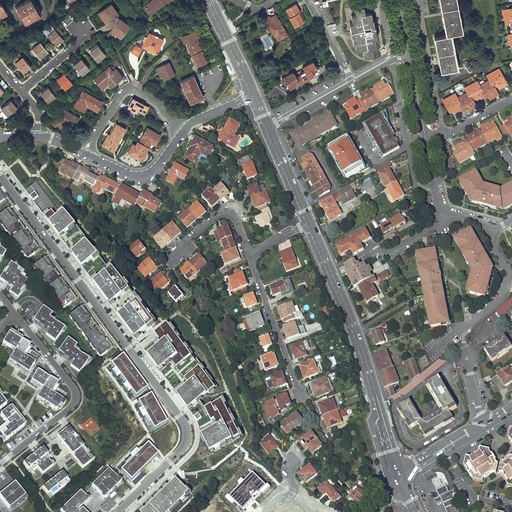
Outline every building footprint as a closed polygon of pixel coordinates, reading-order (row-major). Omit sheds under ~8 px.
[(39,13),(32,0),(20,0),(14,4),(24,21),(39,13)] [(153,0),(144,8),(150,15),(168,0),(153,0)] [(440,0),(443,12),(447,34),(435,37),(442,71),(455,69),(454,61),(455,60),(455,58),(453,59),(450,44),(452,44),(451,41),(450,42),(449,34),(461,32),(458,20),(460,20),(459,18),(458,18),(454,0),(440,0)] [(118,14),(111,4),(99,13),(106,23),(107,23),(109,26),(110,25),(113,27),(110,30),(120,38),(130,26),(118,17),(117,15),(118,14)] [(298,8),(296,4),(286,9),(290,17),(289,18),(295,27),(304,22),(299,13),(300,12),(298,8)] [(370,12),(369,4),(350,8),(353,22),(350,23),(352,30),(351,31),(352,35),(353,35),(355,34),(356,38),(354,39),(355,43),(356,42),(357,42),(358,46),(356,47),(357,50),(362,49),(364,56),(373,54),(372,47),(376,46),(374,39),(377,38),(375,31),(376,31),(375,26),(374,27),(372,27),(371,22),(373,22),(372,19),(371,19),(370,12)] [(511,7),(503,10),(505,22),(506,22),(511,20),(511,7)] [(16,23),(9,11),(2,15),(9,27),(16,23)] [(288,35),(276,15),(271,18),(270,16),(266,19),(269,25),(269,26),(275,37),(276,37),(278,41),(288,35)] [(61,30),(58,27),(55,29),(47,36),(55,45),(63,38),(60,36),(63,33),(61,30)] [(194,57),(197,65),(206,61),(202,53),(199,55),(198,52),(202,50),(197,40),(195,41),(194,38),(198,36),(195,30),(183,35),(184,39),(186,38),(187,40),(189,40),(191,44),(188,46),(193,58),(194,57)] [(163,40),(149,33),(145,42),(142,41),(140,45),(136,44),(132,53),(136,55),(138,56),(143,47),(156,54),(163,40)] [(8,40),(0,38),(0,45),(3,46),(8,40)] [(47,51),(40,42),(32,49),(40,58),(44,54),(47,51)] [(105,54),(98,45),(93,49),(90,52),(98,61),(105,54)] [(30,66),(23,57),(15,63),(23,73),(26,69),(30,66)] [(89,68),(81,59),(77,63),(74,65),(81,75),(89,68)] [(282,78),(285,84),(287,83),(290,89),(305,81),(304,80),(319,72),(318,70),(316,67),(313,61),(303,67),(305,71),(300,73),(301,75),(296,77),(293,72),(282,78)] [(175,75),(168,62),(158,67),(159,71),(162,77),(164,80),(175,75)] [(112,69),(110,66),(94,80),(102,89),(109,83),(112,87),(114,85),(116,83),(115,82),(119,79),(112,69)] [(124,77),(115,67),(112,69),(119,79),(115,82),(116,83),(124,77)] [(506,83),(499,69),(487,75),(490,80),(493,86),(496,85),(498,88),(503,85),(506,83)] [(72,82),(64,73),(61,76),(57,80),(64,89),(72,82)] [(203,97),(193,75),(180,81),(190,103),(203,97)] [(493,86),(490,80),(479,86),(484,96),(487,94),(490,98),(493,96),(497,94),(493,86)] [(479,86),(476,82),(465,88),(468,92),(471,98),(474,96),(476,100),(480,98),(484,96),(479,86)] [(394,94),(390,86),(387,88),(384,83),(381,84),(376,87),(378,90),(374,92),(380,102),(394,94)] [(56,96),(48,87),(46,89),(40,94),(48,103),(56,96)] [(102,102),(82,91),(74,106),(82,111),(86,105),(97,111),(99,108),(102,102)] [(380,102),(374,92),(371,94),(369,91),(365,93),(361,95),(364,101),(362,102),(366,110),(380,102)] [(471,98),(468,92),(457,98),(462,108),(466,106),(468,110),(472,108),(475,106),(471,98)] [(457,98),(454,94),(443,100),(449,110),(452,108),(455,112),(459,110),(462,108),(457,98)] [(366,110),(362,102),(359,104),(356,98),(351,101),(348,103),(350,105),(346,108),(352,118),(366,110)] [(14,104),(10,100),(1,108),(8,115),(17,108),(14,104)] [(142,110),(131,104),(126,111),(138,119),(140,116),(142,110)] [(78,117),(61,108),(53,123),(61,128),(64,121),(73,126),(75,122),(78,117)] [(338,127),(331,114),(319,121),(320,122),(317,124),(316,122),(304,129),(304,128),(294,133),(301,146),(308,142),(309,144),(324,136),(324,137),(332,133),(331,131),(338,127)] [(363,125),(382,158),(402,148),(384,114),(363,125)] [(240,125),(231,120),(226,128),(225,131),(223,135),(221,134),(218,139),(234,148),(239,139),(234,136),(240,125)] [(126,128),(116,123),(110,135),(109,137),(107,136),(103,143),(110,147),(109,149),(113,151),(126,128)] [(501,135),(495,126),(491,128),(490,125),(486,126),(482,129),(483,132),(484,134),(482,136),(486,143),(488,142),(501,135)] [(159,136),(146,128),(139,142),(148,147),(151,141),(156,143),(157,140),(159,136)] [(482,136),(481,133),(477,136),(475,132),(472,134),(468,136),(471,142),(468,143),(469,144),(472,151),(486,143),(482,136)] [(294,133),(289,136),(293,143),(297,149),(301,146),(294,133)] [(348,137),(329,148),(345,179),(366,167),(348,137)] [(208,157),(213,147),(197,138),(194,143),(195,143),(191,149),(186,157),(195,163),(201,153),(208,157)] [(139,142),(138,141),(135,147),(132,145),(128,153),(141,160),(145,153),(149,147),(148,147),(139,142)] [(472,151),(469,144),(465,147),(463,143),(460,145),(456,148),(459,153),(456,154),(460,162),(474,154),(472,151)] [(317,176),(313,178),(313,180),(318,177),(321,178),(328,192),(331,191),(332,187),(314,154),(310,154),(307,155),(318,174),(317,176)] [(247,176),(249,179),(258,176),(254,163),(253,164),(250,155),(242,159),(245,167),(244,167),(247,176)] [(300,159),(304,166),(306,166),(307,169),(306,170),(308,170),(309,172),(308,173),(309,175),(311,175),(313,178),(317,176),(318,174),(307,155),(300,159)] [(69,162),(67,160),(61,172),(73,179),(79,168),(75,165),(75,164),(72,162),(70,160),(69,162)] [(390,169),(392,167),(390,162),(377,169),(380,174),(390,169)] [(189,171),(176,164),(172,172),(167,180),(173,183),(177,175),(179,176),(185,180),(189,171)] [(86,169),(80,166),(79,168),(73,179),(78,182),(81,176),(85,178),(84,181),(94,187),(99,179),(94,176),(95,175),(91,173),(85,170),(86,169)] [(397,182),(390,169),(380,174),(388,188),(397,182)] [(468,194),(470,200),(472,199),(473,202),(480,205),(480,206),(483,207),(483,209),(486,210),(489,211),(490,209),(494,211),(494,209),(504,212),(511,209),(511,210),(511,209),(511,186),(502,192),(486,186),(479,173),(470,178),(471,179),(463,183),(467,190),(465,191),(468,194)] [(114,182),(110,180),(109,181),(100,176),(99,178),(99,179),(94,187),(92,191),(94,193),(95,191),(98,193),(101,188),(104,190),(105,189),(115,195),(121,186),(114,182)] [(320,193),(321,196),(328,192),(321,178),(318,177),(313,180),(315,183),(315,184),(316,186),(317,186),(318,187),(317,188),(319,189),(320,192),(320,193)] [(59,187),(64,190),(68,183),(63,181),(59,187)] [(376,185),(374,181),(361,187),(363,191),(376,185)] [(405,196),(397,182),(388,188),(395,202),(405,196)] [(222,184),(214,191),(221,200),(229,193),(222,184)] [(358,189),(355,184),(350,186),(353,192),(358,189)] [(131,190),(121,185),(121,186),(115,195),(112,201),(123,207),(126,201),(135,206),(136,204),(141,196),(131,190)] [(258,185),(251,187),(253,191),(251,192),(252,195),(253,197),(261,194),(258,185)] [(353,192),(350,186),(345,189),(350,198),(343,202),(345,205),(352,201),(357,198),(353,192)] [(214,191),(212,188),(202,196),(212,207),(216,204),(221,200),(214,191)] [(350,198),(345,189),(321,203),(328,214),(331,221),(343,214),(336,202),(334,199),(339,196),(341,199),(343,202),(350,198)] [(149,194),(144,191),(141,196),(136,204),(142,207),(145,201),(149,203),(147,207),(156,212),(161,203),(148,196),(149,194)] [(30,196),(34,200),(39,196),(36,192),(30,196)] [(261,194),(253,197),(255,203),(256,208),(260,207),(261,211),(262,210),(268,208),(267,204),(271,203),(267,193),(261,194)] [(206,212),(198,203),(189,211),(197,220),(202,216),(206,212)] [(42,248),(11,207),(0,215),(0,224),(26,260),(42,248)] [(271,222),(274,221),(269,208),(268,208),(262,210),(264,215),(268,214),(271,222)] [(50,222),(61,236),(65,233),(76,225),(65,210),(62,213),(59,215),(50,222)] [(189,211),(180,218),(188,228),(192,223),(197,220),(189,211)] [(258,224),(260,228),(265,226),(266,225),(270,223),(271,222),(268,214),(264,215),(256,218),(258,224)] [(401,215),(381,226),(385,233),(405,222),(401,215)] [(181,233),(173,223),(164,231),(172,240),(177,237),(181,233)] [(229,227),(214,232),(218,242),(222,240),(232,237),(230,232),(229,227)] [(362,244),(372,238),(367,230),(359,234),(360,235),(358,236),(357,235),(354,237),(354,238),(351,239),(347,240),(348,242),(346,243),(345,242),(341,244),(342,246),(339,248),(341,252),(344,253),(352,249),(354,252),(357,253),(359,252),(356,247),(362,244)] [(164,231),(155,239),(162,248),(167,244),(172,240),(164,231)] [(396,231),(386,236),(389,240),(398,235),(396,231)] [(466,256),(469,262),(467,262),(469,265),(478,259),(484,255),(480,248),(481,247),(476,238),(475,239),(471,232),(458,239),(460,243),(459,244),(461,247),(459,247),(464,257),(466,256)] [(232,237),(222,240),(227,252),(236,249),(235,244),(232,237)] [(72,252),(83,266),(99,254),(88,240),(76,249),(72,252)] [(145,249),(139,242),(133,247),(134,248),(131,251),(132,251),(137,257),(137,258),(142,254),(140,252),(145,249)] [(365,249),(362,244),(356,247),(359,252),(365,249)] [(291,248),(280,252),(284,264),(287,270),(292,269),(291,267),(296,266),(293,259),(295,259),(291,248)] [(223,255),(226,264),(240,259),(239,254),(236,249),(227,252),(224,253),(222,254),(220,255),(220,256),(223,255)] [(443,290),(442,282),(444,281),(444,278),(443,275),(440,276),(439,270),(440,269),(438,259),(437,259),(436,258),(436,256),(435,257),(434,251),(419,254),(420,262),(419,262),(421,272),(422,272),(423,278),(422,278),(424,288),(425,288),(426,295),(425,295),(427,305),(428,305),(429,311),(428,311),(430,322),(431,322),(432,328),(441,326),(441,323),(448,322),(446,315),(448,315),(446,304),(445,304),(442,290),(443,290)] [(486,260),(484,255),(478,259),(469,265),(471,269),(470,270),(472,273),(473,273),(470,286),(471,286),(470,289),(472,290),(470,294),(486,299),(490,285),(488,285),(490,279),(492,279),(494,271),(489,262),(488,263),(487,261),(486,260)] [(78,297),(48,256),(32,267),(63,309),(78,297)] [(208,265),(200,256),(196,258),(191,263),(198,273),(208,265)] [(153,263),(150,259),(139,268),(145,276),(157,267),(153,263)] [(355,260),(346,265),(355,287),(357,286),(361,284),(373,276),(365,263),(361,265),(359,262),(357,264),(356,261),(355,260)] [(186,267),(181,271),(189,280),(198,273),(191,263),(186,267)] [(3,274),(0,277),(0,281),(2,283),(6,286),(6,287),(5,288),(15,301),(21,293),(20,293),(23,289),(24,289),(28,283),(25,281),(20,277),(22,275),(17,272),(18,270),(13,267),(10,264),(6,270),(7,271),(4,275),(3,274)] [(26,280),(16,265),(13,267),(18,270),(17,272),(22,275),(20,277),(25,281),(26,280)] [(94,281),(111,304),(114,301),(130,289),(113,267),(94,281)] [(236,277),(230,279),(231,283),(233,282),(235,290),(239,289),(240,291),(244,290),(243,287),(247,286),(245,280),(247,279),(246,275),(244,272),(241,274),(240,271),(238,271),(236,271),(235,273),(236,277)] [(164,276),(161,273),(149,282),(156,291),(168,282),(164,276)] [(361,291),(368,302),(379,296),(372,285),(379,282),(383,290),(386,289),(384,284),(386,282),(381,273),(361,285),(361,284),(357,286),(360,291),(361,291)] [(279,283),(270,286),(272,292),(273,295),(281,292),(282,295),(287,293),(288,292),(288,291),(287,290),(291,289),(288,280),(289,280),(288,278),(286,279),(287,280),(281,282),(280,281),(278,282),(279,283)] [(184,297),(176,288),(169,294),(176,303),(184,297)] [(254,294),(245,297),(250,312),(257,309),(255,305),(258,305),(256,300),(254,294)] [(511,305),(511,299),(498,312),(501,315),(511,305)] [(119,314),(136,337),(155,322),(138,300),(122,312),(119,314)] [(293,301),(277,307),(279,312),(281,318),(283,317),(285,321),(294,317),(293,313),(297,311),(293,301)] [(115,346),(84,305),(69,316),(99,357),(115,346)] [(43,307),(34,319),(33,321),(39,325),(41,327),(39,331),(51,347),(65,327),(51,316),(53,313),(44,306),(43,307)] [(260,313),(253,315),(254,318),(256,318),(258,322),(263,320),(261,316),(260,313)] [(253,315),(247,318),(251,328),(259,326),(259,328),(265,326),(263,320),(258,322),(256,318),(254,318),(253,315)] [(247,318),(245,318),(249,331),(259,328),(259,326),(251,328),(247,318)] [(297,320),(283,325),(285,330),(287,337),(304,331),(302,326),(296,328),(295,326),(298,325),(297,321),(298,321),(297,320)] [(157,332),(164,342),(148,353),(160,370),(172,360),(177,367),(192,356),(168,324),(157,332)] [(372,333),(376,346),(385,343),(384,339),(381,330),(372,333)] [(8,334),(2,344),(15,351),(9,361),(19,367),(19,368),(18,368),(18,369),(18,370),(19,371),(20,372),(22,369),(28,374),(34,364),(39,357),(27,349),(29,346),(21,341),(8,334)] [(269,335),(261,338),(265,352),(271,350),(270,346),(273,345),(271,340),(269,335)] [(69,338),(68,337),(59,350),(58,352),(63,357),(66,359),(63,363),(76,378),(90,358),(79,351),(75,348),(76,345),(77,344),(72,340),(69,338)] [(511,346),(504,337),(496,342),(485,350),(492,359),(497,356),(498,357),(507,351),(506,350),(511,346)] [(307,341),(292,346),(293,349),(294,352),(295,352),(296,356),(298,355),(299,358),(307,355),(305,350),(310,348),(307,341)] [(387,352),(374,357),(389,400),(395,395),(392,386),(399,383),(393,368),(396,367),(395,364),(392,365),(387,352)] [(272,354),(261,358),(265,371),(278,366),(276,358),(274,359),(272,354)] [(123,355),(110,364),(114,369),(110,372),(116,380),(119,377),(125,385),(122,387),(127,395),(131,392),(136,398),(148,389),(123,355)] [(414,359),(406,362),(412,380),(420,374),(414,359)] [(9,361),(7,364),(19,371),(18,370),(18,369),(18,368),(19,368),(19,367),(9,361)] [(314,361),(301,366),(303,373),(305,378),(319,373),(314,361)] [(444,362),(439,361),(393,398),(395,400),(401,396),(404,395),(444,362)] [(189,384),(177,393),(189,408),(216,388),(200,367),(185,378),(189,384)] [(511,369),(511,371),(508,367),(502,371),(498,374),(497,375),(499,377),(505,386),(511,381),(511,369)] [(37,371),(31,381),(43,388),(41,391),(37,398),(49,406),(57,411),(58,408),(63,400),(62,400),(63,398),(62,397),(65,392),(55,386),(57,382),(49,378),(37,371)] [(282,373),(271,377),(275,388),(286,384),(284,378),(282,373)] [(497,375),(488,381),(490,383),(499,377),(497,375)] [(446,414),(458,408),(441,377),(429,383),(446,414)] [(327,379),(313,384),(314,389),(317,397),(332,392),(327,379)] [(31,381),(30,383),(41,391),(43,388),(31,381)] [(484,384),(494,399),(497,397),(487,382),(486,383),(484,384)] [(288,397),(287,394),(276,397),(277,400),(274,402),(273,400),(266,403),(267,404),(264,406),(266,411),(279,406),(279,404),(283,402),(282,401),(288,399),(288,397)] [(151,395),(137,402),(141,409),(138,411),(142,419),(147,417),(154,430),(166,423),(151,395)] [(327,397),(320,399),(322,403),(319,404),(321,408),(324,416),(338,410),(333,399),(329,401),(327,397)] [(37,398),(35,400),(48,408),(49,406),(37,398)] [(283,407),(290,404),(289,402),(288,399),(282,401),(283,402),(279,404),(279,406),(266,411),(268,417),(271,416),(272,418),(284,409),(283,407)] [(222,400),(205,409),(212,421),(215,420),(218,426),(202,434),(210,451),(241,436),(222,400)] [(411,400),(398,407),(411,430),(420,425),(426,436),(455,420),(451,412),(446,414),(443,409),(422,420),(411,400)] [(10,408),(0,415),(6,423),(11,419),(12,421),(13,421),(16,418),(14,416),(16,415),(17,417),(18,416),(18,415),(18,414),(18,413),(17,413),(15,410),(13,412),(10,408)] [(338,410),(324,416),(325,420),(328,427),(342,422),(338,410)] [(6,423),(7,424),(3,427),(5,430),(19,419),(24,426),(27,424),(17,413),(18,413),(18,414),(18,415),(18,416),(17,417),(16,415),(14,416),(16,418),(13,421),(12,421),(11,419),(6,423)] [(297,413),(282,425),(288,432),(296,426),(296,427),(304,421),(297,413)] [(3,427),(0,429),(0,432),(7,441),(24,426),(19,419),(5,430),(3,427)] [(83,447),(68,428),(65,430),(80,449),(83,447)] [(97,428),(89,433),(91,436),(99,432),(97,428)] [(467,457),(464,467),(466,468),(468,471),(469,470),(472,476),(474,479),(473,481),(483,483),(484,479),(486,478),(485,476),(489,473),(491,475),(493,474),(496,474),(497,473),(504,474),(505,476),(507,474),(510,479),(508,481),(509,483),(508,486),(511,487),(511,428),(510,438),(511,439),(511,459),(510,460),(507,462),(503,464),(502,463),(501,465),(497,464),(495,461),(494,462),(491,456),(492,456),(490,452),(490,451),(480,449),(479,453),(477,454),(479,456),(476,458),(474,460),(472,457),(471,458),(467,457)] [(80,449),(65,430),(57,437),(82,468),(91,461),(86,455),(88,453),(83,447),(80,449)] [(312,432),(300,441),(305,448),(307,447),(312,452),(321,445),(317,440),(317,439),(312,432)] [(329,434),(325,436),(330,443),(333,440),(329,434)] [(269,435),(261,442),(270,453),(276,448),(278,447),(269,435)] [(170,440),(165,446),(171,450),(176,444),(170,440)] [(129,456),(132,459),(120,471),(131,482),(158,455),(147,444),(139,453),(136,450),(129,456)] [(44,450),(42,449),(33,456),(36,460),(38,459),(39,461),(42,459),(38,455),(44,450)] [(33,456),(23,464),(36,480),(52,467),(49,463),(47,460),(45,457),(47,455),(44,450),(38,455),(42,459),(39,461),(38,459),(36,460),(33,456)] [(303,471),(299,474),(305,482),(316,474),(310,465),(303,471)] [(122,484),(108,469),(83,494),(80,491),(63,508),(67,511),(66,511),(92,511),(106,499),(104,497),(108,493),(110,495),(122,484)] [(253,472),(229,496),(244,509),(267,486),(253,472)] [(62,473),(42,488),(47,495),(50,493),(52,496),(67,484),(64,481),(67,479),(62,473)] [(362,484),(358,489),(365,496),(373,488),(377,484),(371,475),(363,484),(362,484)] [(178,479),(143,511),(181,511),(196,498),(178,479)] [(327,481),(318,488),(321,491),(324,494),(327,492),(328,493),(328,494),(331,498),(337,493),(327,481)] [(9,488),(0,494),(0,497),(9,509),(25,496),(15,483),(12,488),(10,489),(9,488)] [(441,495),(451,492),(449,488),(448,485),(438,489),(439,492),(441,495)] [(358,489),(356,487),(353,491),(355,492),(349,499),(352,503),(354,501),(358,505),(362,501),(366,497),(365,496),(358,489)] [(459,511),(451,492),(441,495),(447,511),(459,511)] [(11,511),(28,499),(25,496),(9,509),(11,511)] [(215,511),(218,509),(213,503),(203,511),(215,511)]
